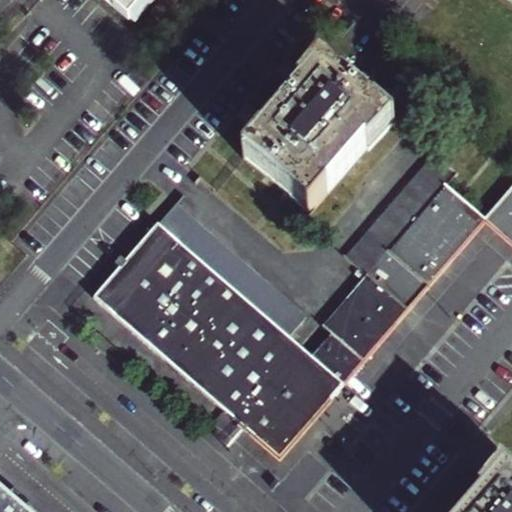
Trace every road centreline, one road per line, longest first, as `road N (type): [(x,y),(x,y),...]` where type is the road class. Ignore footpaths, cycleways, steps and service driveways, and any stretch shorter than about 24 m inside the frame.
road 1 (residential): [(0,322),(276,0)]
road 2 (residential): [(17,388),(159,511)]
